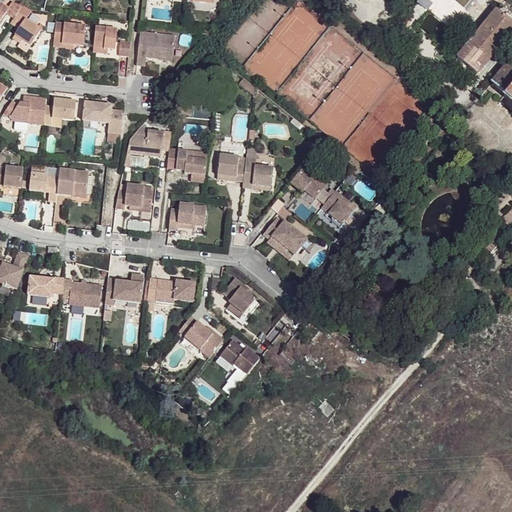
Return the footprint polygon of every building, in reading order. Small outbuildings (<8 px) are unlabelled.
[(14,19),(23,6),(14,0),(8,9),(0,3),(0,21),(6,13),(14,19)] [(408,12),(417,19),(423,11),(414,4),(408,12)] [(14,19),(11,24),(19,30),(15,36),(23,41),(21,44),(18,48),(26,53),(41,31),(24,20),(30,11),(23,6),(14,19)] [(484,25),(457,59),(477,75),(511,30),(511,22),(496,10),(489,19),(484,25)] [(484,25),(489,19),(481,13),(476,19),(484,25)] [(62,49),(63,46),(73,47),(83,48),(86,27),(56,24),(53,48),(62,49)] [(93,49),(108,51),(115,51),(117,31),(96,29),(93,49)] [(140,33),(137,67),(145,68),(146,60),(160,61),(161,58),(173,60),(175,37),(140,33)] [(23,41),(15,36),(13,39),(21,44),(23,41)] [(121,43),(119,57),(129,58),(130,44),(121,43)] [(511,63),(508,61),(491,83),(505,94),(504,96),(511,102),(511,63)] [(253,95),(254,87),(244,79),(240,84),(253,95)] [(43,126),(45,106),(46,99),(24,97),(23,107),(19,106),(12,102),(3,115),(15,123),(43,126)] [(53,107),(45,106),(43,126),(52,127),(52,119),(61,120),(74,122),(76,102),(54,100),(53,107)] [(85,104),(83,122),(109,125),(108,134),(120,135),(123,113),(111,112),(112,107),(85,104)] [(52,119),(52,127),(61,128),(61,120),(52,119)] [(303,126),(294,119),(290,123),(300,130),(303,126)] [(163,134),(148,132),(141,127),(130,142),(128,150),(146,152),(145,154),(161,155),(161,151),(169,152),(171,133),(163,132),(163,134)] [(120,135),(108,134),(107,144),(119,145),(120,135)] [(55,136),(47,135),(46,150),(55,151),(55,136)] [(96,148),(95,156),(102,157),(103,149),(96,148)] [(146,152),(128,150),(127,155),(161,158),(161,155),(145,154),(146,152)] [(247,150),(246,159),(256,160),(257,151),(247,150)] [(178,151),(169,152),(167,170),(176,171),(178,151)] [(208,154),(178,151),(176,171),(185,172),(184,174),(192,175),(205,177),(208,154)] [(235,182),(243,183),(246,159),(220,156),(217,177),(236,179),(235,182)] [(246,159),(243,183),(243,185),(271,188),(273,169),(255,167),(256,160),(246,159)] [(316,175),(305,166),(291,184),(302,193),(304,191),(315,200),(327,185),(316,175)] [(4,187),(21,189),(23,169),(6,167),(6,171),(4,187)] [(56,203),(57,196),(59,178),(46,177),(47,168),(32,167),(29,192),(49,194),(48,202),(56,203)] [(321,169),(316,175),(327,185),(333,178),(321,169)] [(60,170),(57,196),(72,197),(72,194),(86,196),(88,177),(89,173),(60,170)] [(204,184),(205,177),(192,175),(191,183),(204,184)] [(119,191),(115,209),(125,210),(125,207),(130,207),(151,210),(153,189),(127,186),(126,192),(119,191)] [(335,192),(321,210),(332,218),(329,220),(340,229),(357,206),(353,203),(351,205),(335,192)] [(179,211),(171,210),(169,231),(177,232),(177,228),(178,224),(195,226),(204,227),(206,209),(180,206),(179,211)] [(511,206),(487,236),(488,237),(495,243),(511,222),(511,206)] [(282,208),(277,214),(286,221),(291,215),(282,208)] [(277,218),(263,236),(270,241),(272,238),(294,256),(301,247),(307,241),(284,222),(283,224),(277,218)] [(487,258),(498,246),(495,243),(488,237),(477,250),(487,258)] [(272,238),(270,241),(267,244),(289,262),(294,256),(272,238)] [(307,241),(301,247),(308,253),(314,246),(307,241)] [(13,268),(16,269),(17,263),(25,266),(28,257),(19,253),(13,268)] [(4,261),(0,259),(0,284),(17,290),(25,266),(17,263),(16,269),(13,268),(3,264),(4,261)] [(132,275),(131,284),(116,282),(117,280),(108,279),(105,305),(113,306),(114,301),(140,304),(143,277),(132,275)] [(64,280),(64,279),(54,278),(54,281),(30,278),(28,296),(53,299),(53,294),(62,296),(64,280)] [(245,293),(240,289),(243,286),(235,279),(223,294),(231,300),(229,303),(231,305),(243,315),(255,300),(245,293)] [(72,281),(64,280),(62,296),(70,296),(69,303),(69,305),(99,309),(102,287),(72,283),(72,281)] [(195,284),(183,282),(182,285),(176,284),(151,280),(148,302),(155,303),(155,302),(173,305),(174,301),(193,303),(195,284)] [(243,315),(231,305),(227,309),(240,319),(243,315)] [(178,333),(184,338),(197,322),(191,317),(178,333)] [(213,353),(223,341),(214,333),(212,335),(206,330),(197,322),(184,338),(200,351),(204,346),(213,353)] [(247,375),(260,359),(247,349),(245,351),(240,347),(233,341),(220,357),(233,367),(234,365),(247,375)] [(209,358),(213,353),(204,346),(200,351),(209,358)] [(233,367),(220,357),(218,361),(230,371),(233,367)] [(335,410),(325,401),(318,409),(327,418),(335,410)]
